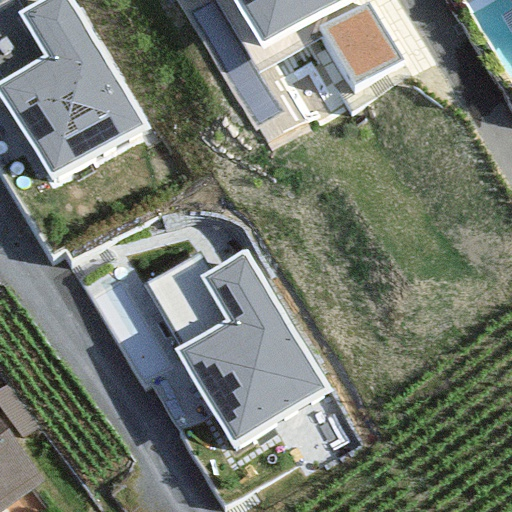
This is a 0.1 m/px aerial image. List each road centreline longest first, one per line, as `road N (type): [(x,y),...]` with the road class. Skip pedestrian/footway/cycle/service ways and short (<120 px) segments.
road 1 (residential): [(0,267),(47,347),(170,511)]
road 2 (residential): [(511,146),(424,0)]
